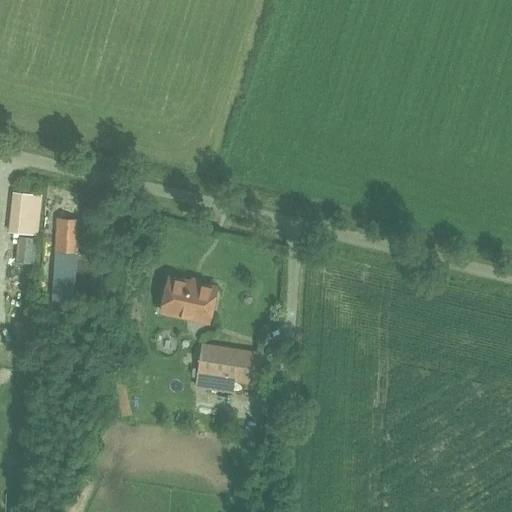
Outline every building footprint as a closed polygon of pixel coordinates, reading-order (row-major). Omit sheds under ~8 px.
[(39,237),(41,197),(12,193),(8,234),(39,237)] [(56,272),(75,273),(76,253),(78,253),(79,219),(59,218),(56,272)] [(16,263),(36,265),(38,239),(18,238),(16,263)] [(216,289),(170,278),(161,313),(208,324),(216,289)] [(258,383),(262,354),(203,345),(198,374),(258,383)]
